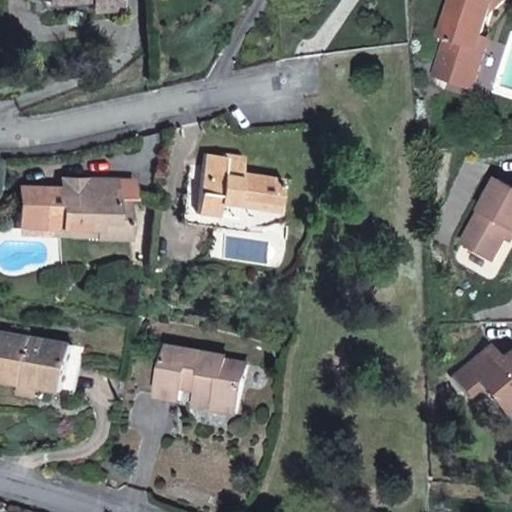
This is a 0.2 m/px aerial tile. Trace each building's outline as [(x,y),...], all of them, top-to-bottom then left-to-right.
[(116,6),(115,0),(45,0),(46,2),(85,0),(87,0),(89,8),(116,6)] [(508,1),(508,0),(457,0),(445,37),(450,38),(438,76),(476,89),(490,50),(483,47),(486,38),(495,13),(508,1)] [(483,47),(490,50),(493,40),(486,38),(483,47)] [(205,152),(198,200),(217,203),(237,206),(238,198),(278,204),(281,176),(241,170),(243,155),(225,152),(225,155),(205,152)] [(511,184),(497,177),(481,209),(464,243),(498,260),(511,231),(511,184)] [(76,182),(83,179),(59,178),(59,185),(58,193),(71,192),(71,182),(76,182)] [(116,179),(83,179),(76,182),(71,182),(71,192),(58,193),(57,227),(94,229),(93,237),(129,238),(130,197),(115,197),(116,179)] [(15,227),(41,227),(42,193),(15,192),(15,227)] [(42,193),(41,227),(41,235),(93,237),(94,229),(57,227),(58,193),(42,193)] [(238,198),(237,206),(276,212),(278,204),(238,198)] [(215,214),(217,203),(198,200),(196,211),(215,214)] [(40,387),(65,392),(69,366),(73,346),(0,332),(0,380),(24,385),(25,380),(40,383),(40,387)] [(485,385),(502,406),(511,398),(511,353),(507,358),(496,345),(458,376),(473,395),(485,385)] [(184,401),(186,391),(187,385),(199,387),(198,393),(197,398),(214,401),(213,409),(240,414),(249,365),(229,362),(230,358),(168,347),(159,397),(184,401)] [(80,368),(69,366),(65,392),(76,394),(80,368)] [(38,395),(40,387),(40,383),(25,380),(24,385),(22,392),(38,395)] [(186,391),(198,393),(199,387),(187,385),(186,391)] [(214,401),(197,398),(196,406),(213,409),(214,401)] [(511,398),(502,406),(510,416),(511,414),(511,398)]
